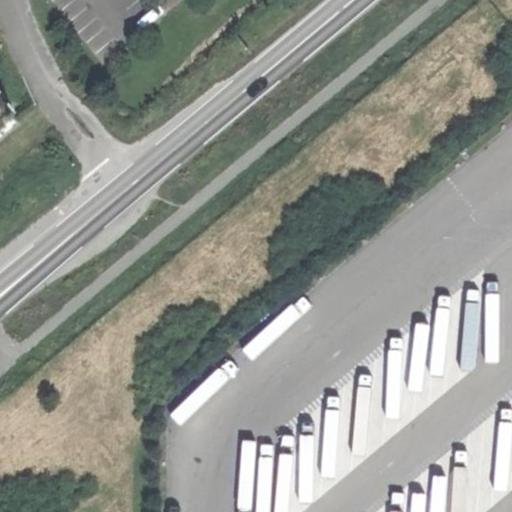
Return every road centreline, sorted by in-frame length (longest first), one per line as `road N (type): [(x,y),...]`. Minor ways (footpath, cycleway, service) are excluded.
road 1 (secondary): [(127,192),(359,0)]
road 2 (secondary): [(0,306),(127,192)]
road 3 (secondary): [(127,192),(0,287)]
